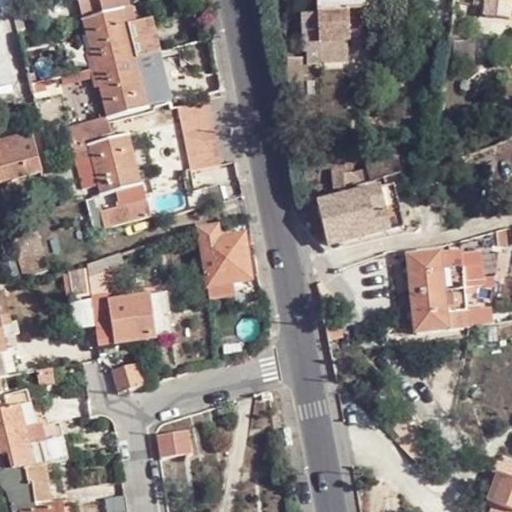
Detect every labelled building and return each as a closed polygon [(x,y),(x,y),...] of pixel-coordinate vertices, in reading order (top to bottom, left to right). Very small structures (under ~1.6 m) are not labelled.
[(76,0),(81,18),(103,12),(100,0),(76,0)] [(100,0),(103,12),(125,7),(123,0),(100,0)] [(367,0),(319,0),(322,46),(323,57),(324,65),(349,62),(347,41),(365,40),(363,10),(368,10),(367,0)] [(511,0),(473,0),(477,1),(476,0),(488,0),(486,17),(510,21),(511,8),(511,0)] [(125,7),(129,21),(139,19),(135,4),(125,7)] [(91,57),(94,70),(138,59),(165,52),(161,32),(133,39),(129,21),(125,7),(103,12),(81,18),(81,19),(91,57)] [(452,41),(448,64),(473,65),(474,43),(452,41)] [(87,72),(94,70),(91,57),(84,58),(87,72)] [(288,58),(289,78),(303,78),(302,58),(288,58)] [(94,70),(98,84),(106,120),(150,109),(138,59),(94,70)] [(91,86),(98,84),(94,70),(87,72),(91,86)] [(179,107),(192,171),(219,165),(206,101),(179,107)] [(78,145),(85,143),(97,140),(95,124),(75,128),(78,145)] [(137,133),(131,134),(144,184),(150,183),(137,133)] [(0,185),(42,176),(38,158),(32,134),(0,141),(0,185)] [(131,134),(86,146),(99,196),(144,184),(131,134)] [(370,184),(402,174),(398,159),(366,167),(370,184)] [(345,190),(353,188),(353,176),(352,174),(350,174),(346,172),(344,172),(344,173),(345,190)] [(331,174),(333,193),(345,190),(344,173),(331,174)] [(186,194),(191,211),(225,203),(220,185),(186,194)] [(404,228),(394,186),(321,204),(330,245),(404,228)] [(93,232),(107,228),(102,205),(98,206),(96,198),(86,201),(93,232)] [(219,242),(215,223),(205,226),(209,243),(219,242)] [(205,226),(196,229),(204,271),(208,287),(235,283),(251,280),(244,237),(219,242),(209,243),(205,226)] [(40,234),(16,235),(17,271),(41,270),(40,234)] [(448,330),(439,253),(403,256),(413,335),(448,330)] [(83,270),(68,272),(72,299),(87,296),(83,270)] [(208,287),(208,299),(236,294),(235,283),(208,287)] [(161,292),(106,300),(112,344),(165,337),(161,292)] [(90,295),(98,346),(112,344),(106,300),(105,293),(90,295)] [(0,353),(13,350),(10,335),(16,332),(15,323),(8,325),(5,309),(0,309),(0,353)] [(111,374),(118,394),(142,387),(135,366),(111,374)] [(13,468),(43,463),(64,459),(54,419),(36,424),(27,391),(4,395),(8,410),(18,407),(29,447),(10,452),(13,468)] [(0,454),(10,452),(29,447),(18,407),(8,410),(0,411),(0,454)] [(396,436),(408,461),(431,450),(419,425),(396,436)] [(154,433),(158,457),(188,452),(184,428),(154,433)] [(511,511),(511,459),(501,454),(494,467),(491,473),(504,479),(496,499),(488,511),(511,511)] [(48,497),(43,463),(13,468),(11,469),(4,470),(10,511),(13,511),(22,510),(35,509),(34,500),(48,497)] [(107,511),(119,511),(126,511),(125,495),(105,498),(107,511)] [(35,509),(50,507),(48,497),(34,500),(35,509)]
